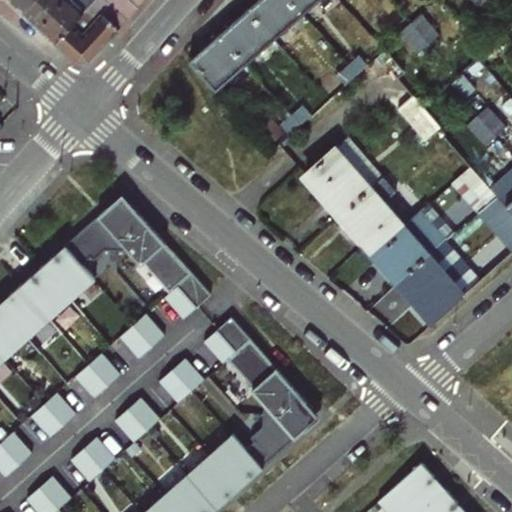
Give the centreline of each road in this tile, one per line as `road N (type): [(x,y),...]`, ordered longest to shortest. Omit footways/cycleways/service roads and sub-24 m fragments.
road 1 (tertiary): [(81,108),(401,382)]
road 2 (residential): [(258,511),(401,382)]
road 3 (residential): [(183,0),(81,108)]
road 4 (tertiary): [(415,394),(511,480)]
road 5 (residential): [(511,308),(415,394)]
road 6 (tertiary): [(81,108),(0,200)]
